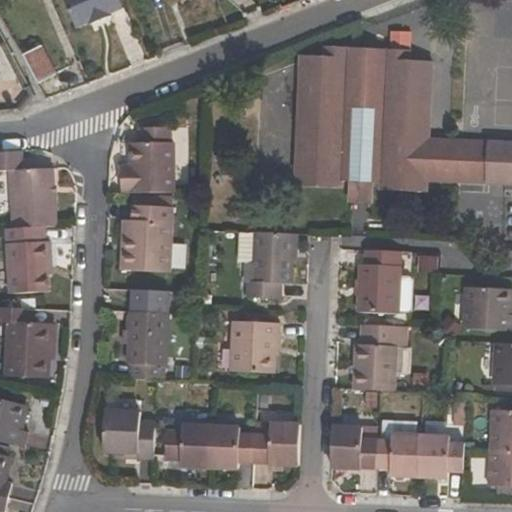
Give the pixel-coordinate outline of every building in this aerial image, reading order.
[(122,0),(68,0),(80,29),(94,23),(95,26),(115,18),(114,14),(126,9),(122,0)] [(410,49),(323,45),(322,56),(298,56),(292,185),(338,187),(339,181),(350,181),(371,182),(380,182),(380,188),(426,190),(426,183),(428,139),(432,60),(409,59),(410,49)] [(26,60),(39,84),(55,75),(43,52),(26,60)] [(124,195),(177,193),(177,144),(173,144),(173,129),(141,129),(141,145),(132,145),(132,166),(132,175),(124,175),(124,195)] [(511,142),(428,139),(426,183),(511,186),(511,142)] [(124,166),(124,175),(132,175),(132,166),(124,166)] [(10,172),(13,229),(46,227),(57,227),(54,169),(10,172)] [(349,201),(370,202),(371,182),(350,181),(349,201)] [(135,207),(134,223),(132,246),(124,245),(122,271),(172,274),(176,209),(135,207)] [(132,246),(134,223),(125,222),(124,245),(132,246)] [(46,242),(46,227),(13,229),(6,229),(9,294),(49,294),(48,276),(47,260),(52,260),(51,242),(46,242)] [(297,236),(258,234),(255,283),(250,282),(249,298),(284,300),(285,286),(295,286),(297,236)] [(367,251),(366,266),(361,266),(359,313),(400,316),(404,253),(367,251)] [(467,330),(511,332),(511,290),(469,288),(467,330)] [(41,325),(42,311),(0,309),(0,322),(8,323),(5,378),(50,380),(51,362),(45,362),(46,325),(41,325)] [(168,382),(169,367),(170,367),(172,315),(132,314),(130,365),(132,365),(131,381),(159,382),(168,382)] [(283,325),(235,323),(233,373),(275,375),(276,355),(276,342),(282,342),(283,325)] [(409,329),(363,327),(362,346),(358,346),(356,391),(380,392),(398,393),(400,348),(408,348),(409,329)] [(511,347),(499,347),(497,392),(511,392),(511,347)] [(0,400),(0,442),(25,448),(29,431),(20,430),(25,407),(0,400)] [(107,411),(106,454),(126,454),(141,455),(141,461),(154,462),(156,423),(142,422),(143,413),(128,413),(107,411)] [(511,412),(496,412),(494,447),(511,448),(511,412)] [(298,469),(301,425),(257,423),(256,436),(255,466),(298,469)] [(170,432),(168,462),(183,462),(183,468),(211,469),(214,426),(185,425),(185,432),(170,432)] [(256,436),(242,434),(242,428),(214,426),(211,469),(240,471),(240,465),(255,466),(256,436)] [(333,469),(377,471),(378,440),(364,439),(364,428),(335,427),(333,469)] [(393,478),(420,479),(423,436),(394,434),(394,440),(378,440),(377,471),(393,472),(393,478)] [(450,475),(464,475),(466,446),(466,444),(452,444),(452,437),(423,436),(420,479),(449,480),(450,475)] [(492,488),(511,488),(511,448),(494,447),(492,488)] [(12,483),(3,481),(9,457),(0,454),(0,497),(8,500),(12,483)] [(4,511),(8,500),(0,497),(0,511),(4,511)]
